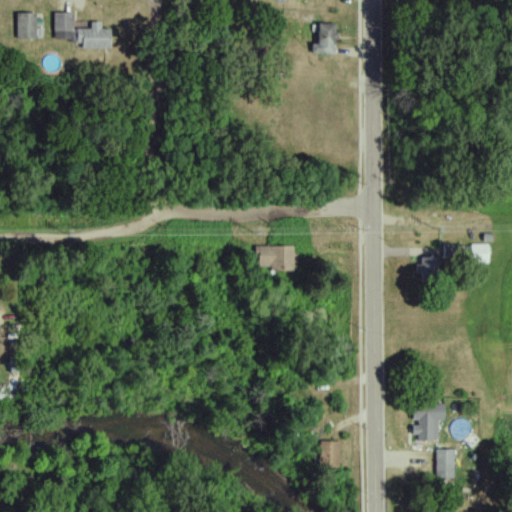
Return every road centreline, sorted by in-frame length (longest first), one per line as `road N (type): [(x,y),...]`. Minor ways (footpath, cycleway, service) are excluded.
road 1 (tertiary): [(374,511),(372,0)]
road 2 (residential): [(373,207),(208,215),(167,206),(146,151),(154,0)]
